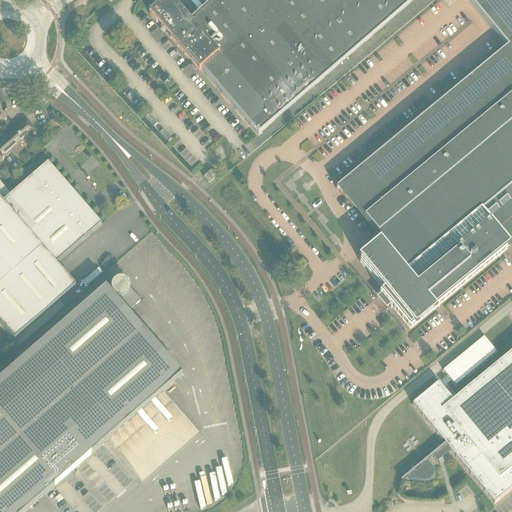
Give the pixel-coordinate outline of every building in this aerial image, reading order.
[(215,0),(189,22),(169,0),(165,0),(149,15),(198,72),(201,70),(258,136),(414,0),(215,0)] [(337,189),(336,190),(337,191),(339,189),(383,242),(381,244),(380,243),(366,254),(358,261),(384,291),(381,294),(385,298),(385,299),(384,299),(384,300),(384,301),(384,302),(385,303),(386,303),(386,304),(387,304),(388,304),(388,303),(389,303),(392,306),(410,328),(511,244),(511,0),(467,0),(507,49),(338,188),(337,189)] [(0,143),(0,162),(10,153),(14,157),(23,149),(19,146),(35,132),(26,121),(0,143)] [(0,184),(0,325),(14,341),(75,288),(55,265),(101,226),(80,202),(78,205),(72,198),(74,195),(47,165),(9,198),(4,192),(6,191),(0,184)] [(203,178),(204,179),(208,184),(216,178),(211,171),(203,178)] [(111,289),(111,290),(111,291),(111,292),(111,293),(112,294),(112,295),(113,295),(113,296),(114,297),(115,298),(116,298),(117,299),(118,299),(129,312),(140,302),(129,289),(129,288),(129,287),(128,286),(128,285),(127,284),(126,283),(125,282),(124,282),(123,281),(122,281),(121,281),(120,281),(119,281),(118,281),(117,281),(116,282),(115,282),(114,283),(113,284),(112,285),(112,286),(111,287),(111,288),(111,289)] [(105,289),(0,381),(0,388),(73,472),(182,377),(105,289)] [(407,476),(406,477),(401,481),(402,482),(407,477),(410,481),(423,482),(428,482),(431,480),(434,477),(435,474),(435,470),(433,467),(428,460),(432,456),(437,463),(439,461),(440,464),(444,463),(443,458),(451,451),(495,505),(511,490),(511,473),(510,472),(511,470),(511,353),(453,402),(438,384),(413,405),(442,440),(403,472),(407,476)] [(0,388),(0,511),(26,511),(73,472),(0,388)] [(177,511),(194,511),(207,509),(205,500),(198,502),(196,497),(181,502),(178,490),(172,492),(177,511)]
